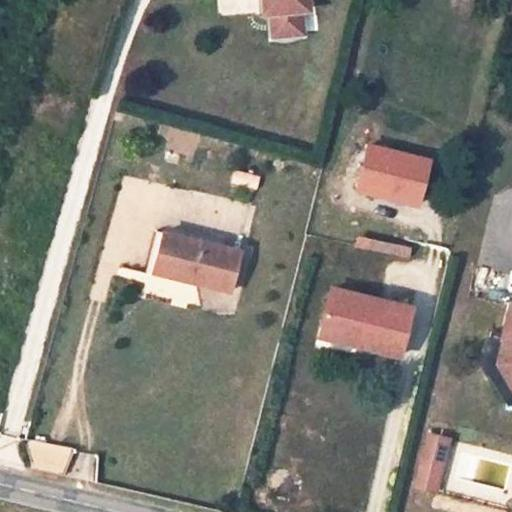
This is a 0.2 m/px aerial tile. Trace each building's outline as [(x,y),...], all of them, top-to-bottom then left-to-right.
[(262,0),(264,16),(271,15),(300,12),(308,11),(306,0),(262,0)] [(300,12),(271,15),(273,39),(303,36),(300,12)] [(424,157),(356,139),(343,188),(411,205),(424,157)] [(143,267),(161,272),(165,254),(156,252),(162,230),(154,228),(143,267)] [(161,272),(228,290),(238,250),(162,230),(156,252),(165,254),(161,272)] [(410,308),(331,288),(322,326),(361,336),(358,345),(399,356),(410,308)] [(511,304),(508,303),(499,339),(503,340),(511,342),(511,304)] [(320,335),(358,345),(361,336),(322,326),(320,335)] [(511,342),(503,340),(497,365),(511,390),(511,342)] [(426,435),(413,485),(434,490),(447,440),(426,435)]
